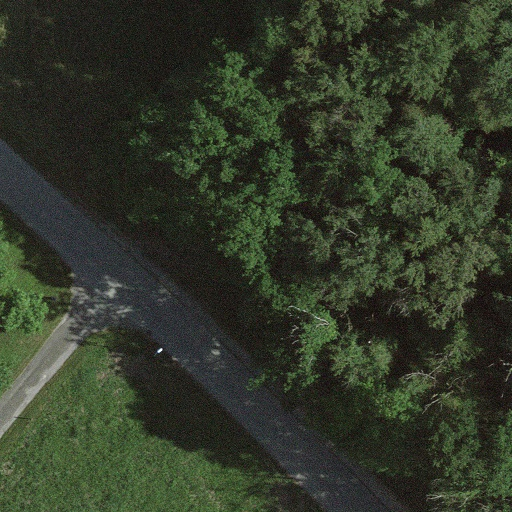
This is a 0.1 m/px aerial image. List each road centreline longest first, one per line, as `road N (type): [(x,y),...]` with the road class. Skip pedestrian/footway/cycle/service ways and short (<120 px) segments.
road 1 (unclassified): [(0,169),(260,410),(353,511)]
road 2 (unknown): [(131,291),(0,449)]
